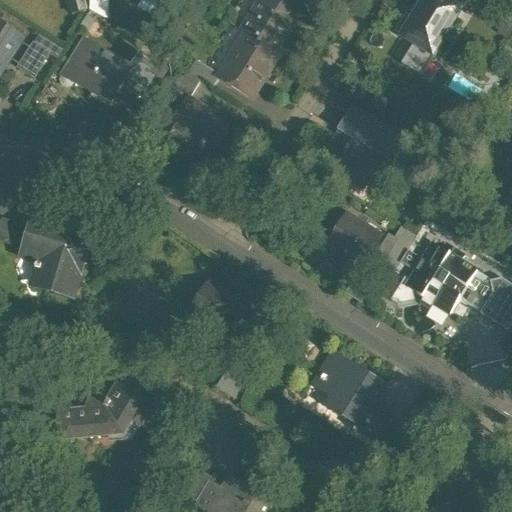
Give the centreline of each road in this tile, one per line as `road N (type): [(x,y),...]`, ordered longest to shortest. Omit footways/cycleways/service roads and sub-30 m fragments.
road 1 (residential): [(498,415),(225,242)]
road 2 (residential): [(225,242),(377,0)]
road 3 (residential): [(225,242),(118,182),(51,160),(0,160)]
road 4 (residential): [(240,437),(311,466),(376,511)]
